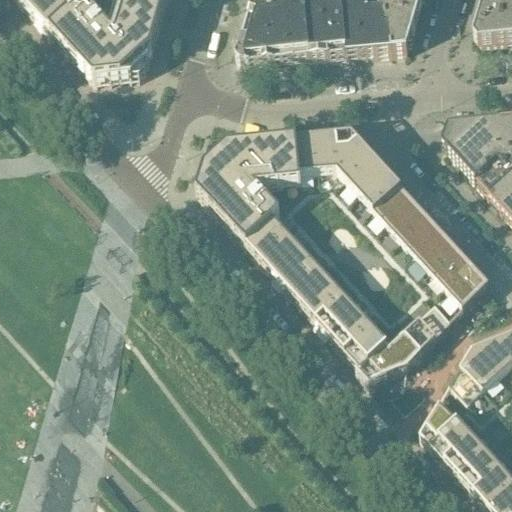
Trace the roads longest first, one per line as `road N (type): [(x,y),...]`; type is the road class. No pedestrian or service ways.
road 1 (residential): [(431,511),(150,206)]
road 2 (residential): [(184,96),(270,120),(408,106)]
road 3 (residential): [(511,288),(403,170),(399,140),(408,106)]
road 4 (residential): [(150,206),(0,39)]
